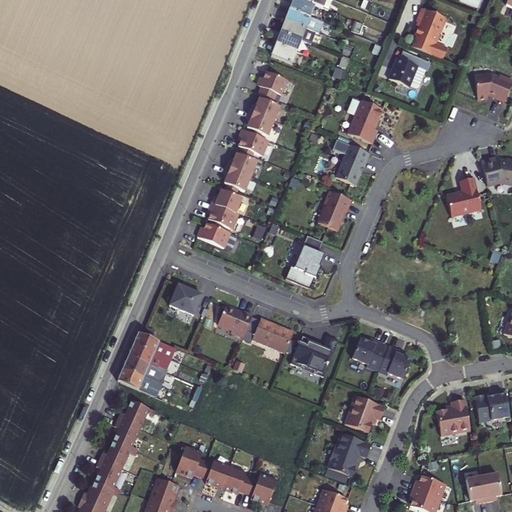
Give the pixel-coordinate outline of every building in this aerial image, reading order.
[(324,0),(308,0),(306,6),(323,12),(330,15),(334,3),(324,0)] [(300,3),(296,14),(319,23),(323,12),(306,6),(300,3)] [(380,6),(370,3),(367,11),(377,15),(380,6)] [(448,48),(437,43),(446,18),(421,9),(417,22),(420,24),(415,36),(417,37),(413,48),(443,60),(448,48)] [(296,14),(290,28),(321,39),(324,40),(329,27),(319,23),(296,14)] [(371,31),(362,27),(359,34),(368,38),(371,31)] [(290,28),(286,39),(310,47),(317,50),(321,39),(290,28)] [(286,39),(282,51),(305,60),(313,62),(317,50),(310,47),(286,39)] [(282,51),(277,62),(301,70),(305,60),(282,51)] [(400,60),(396,58),(387,79),(408,88),(408,86),(416,66),(425,70),(427,62),(403,53),(400,60)] [(358,65),(351,62),(347,73),(354,75),(358,65)] [(425,70),(416,66),(408,86),(414,89),(418,87),(425,70)] [(287,81),(266,73),(260,87),(262,88),(259,95),(274,101),(276,94),(281,96),(287,81)] [(343,73),(339,84),(349,88),(353,77),(343,73)] [(474,77),(476,100),(486,99),(486,95),(487,95),(492,98),(492,99),(503,103),(511,82),(511,81),(498,76),(497,78),(490,75),(474,77)] [(253,105),(250,112),(273,122),(279,107),(259,99),(256,107),(253,105)] [(352,115),(361,119),(366,105),(358,101),(352,115)] [(391,114),(367,104),(366,105),(361,119),(353,137),(377,147),(391,114)] [(273,122),(250,112),(247,119),(250,121),(247,128),(267,136),(273,122)] [(269,141),(242,130),(239,137),(242,139),(239,147),(263,157),(269,141)] [(376,157),(344,144),(340,153),(352,158),(342,181),(361,189),(369,170),(370,170),(376,157)] [(230,160),(227,167),(251,177),(257,162),(237,154),(234,162),(230,160)] [(488,163),(494,188),(509,184),(510,186),(511,186),(511,163),(507,162),(503,163),(502,160),(488,163)] [(251,177),(227,167),(224,174),(228,176),(225,183),(244,191),(251,177)] [(487,212),(479,181),(468,184),(471,194),(455,198),(460,219),(487,212)] [(215,196),(212,203),(236,213),(242,199),(222,190),(219,198),(215,196)] [(357,203),(336,194),(330,208),(332,209),(325,227),(344,234),(345,234),(344,234),(347,226),(345,222),(350,220),(351,215),(352,215),(357,203)] [(233,229),(239,214),(236,213),(212,203),(209,210),(212,211),(209,219),(233,229)] [(201,229),(198,237),(225,248),(231,233),(207,223),(204,230),(201,229)] [(262,239),(266,227),(259,225),(254,236),(262,239)] [(329,245),(312,238),(300,270),(297,270),(292,282),(317,292),(321,281),(326,269),(331,257),(325,255),(329,245)] [(178,282),(169,303),(194,313),(202,292),(178,282)] [(237,334),(249,339),(258,319),(259,317),(250,313),(250,315),(232,308),(224,326),(238,332),(237,334)] [(256,346),(258,341),(266,322),(258,319),(249,339),(248,343),(256,346)] [(300,334),(267,320),(266,322),(258,341),(292,355),(300,334)] [(137,331),(132,343),(175,361),(180,349),(137,331)] [(324,344),(309,337),(297,365),(311,371),(312,368),(322,372),(320,375),(331,379),(346,343),(335,339),(330,350),(323,346),(324,344)] [(374,367),(382,371),(393,346),(382,341),(381,345),(376,343),(368,339),(359,359),(375,365),(374,367)] [(132,343),(127,354),(169,373),(175,361),(132,343)] [(407,352),(397,347),(386,373),(394,376),(395,374),(410,380),(419,361),(410,357),(405,355),(407,352)] [(127,354),(121,368),(163,387),(169,373),(127,354)] [(121,368),(116,380),(158,399),(163,387),(121,368)] [(485,422),(511,416),(511,400),(510,391),(494,394),(495,397),(490,398),(489,395),(480,397),(485,422)] [(392,405),(363,394),(358,408),(352,422),(376,431),(379,421),(381,422),(383,416),(384,416),(388,418),(392,405)] [(447,435),(477,429),(471,398),(457,401),(458,405),(458,406),(452,407),(452,409),(442,410),(447,435)] [(154,411),(130,400),(124,414),(119,412),(113,427),(117,429),(104,457),(100,455),(93,470),(97,472),(85,498),(81,496),(73,511),(101,511),(108,496),(112,498),(115,493),(111,491),(127,454),(132,456),(134,450),(130,448),(146,412),(153,415),(154,411)] [(373,455),(377,442),(348,431),(342,446),(337,458),(338,458),(335,466),(355,473),(359,474),(362,464),(364,459),(367,453),(373,455)] [(188,448),(178,470),(183,472),(181,477),(194,481),(195,478),(208,482),(207,486),(219,491),(221,486),(229,489),(227,493),(240,498),(241,495),(254,499),(253,503),(266,508),(268,503),(273,505),(282,482),(264,476),(261,483),(248,478),(249,475),(216,463),(215,466),(202,461),(205,454),(188,448)] [(355,473),(335,466),(332,473),(353,481),(355,473)] [(485,479),(490,504),(497,503),(496,499),(505,497),(501,476),(485,479)] [(419,485),(416,493),(444,503),(450,488),(425,478),(422,487),(419,485)] [(469,481),(473,503),(481,502),(482,506),(490,504),(485,479),(469,481)] [(174,511),(177,506),(173,504),(179,490),(160,482),(148,511),(174,511)] [(327,493),(321,508),(332,511),(350,511),(351,511),(348,510),(351,501),(327,493)] [(417,501),(414,509),(422,511),(440,511),(444,503),(416,493),(414,500),(417,501)]
